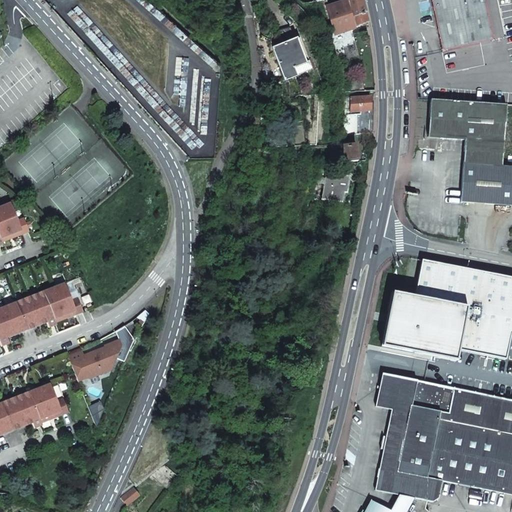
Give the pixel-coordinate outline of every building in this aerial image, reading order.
[(364,13),(360,0),(350,0),(345,2),(345,3),(350,19),(364,13)] [(491,41),(482,0),(431,0),(442,51),(491,41)] [(353,29),(366,23),(364,13),(350,19),(345,3),(327,7),(335,35),(353,30),(353,29)] [(307,72),(296,41),(293,42),(289,30),(278,34),(282,46),(273,49),(285,80),(307,72)] [(369,134),(369,98),(351,99),(350,113),(360,112),(360,115),(355,115),(355,134),(369,134)] [(502,169),(506,106),(431,101),(428,139),(465,141),(464,166),(502,169)] [(331,164),(356,162),(355,146),(343,147),(344,153),(330,154),(331,164)] [(511,207),(511,198),(511,169),(502,169),(464,166),(461,204),(511,207)] [(345,194),(347,179),(326,175),(321,201),(340,204),(342,194),(345,194)] [(359,213),(364,186),(363,186),(360,185),(355,212),(359,213)] [(0,207),(0,246),(2,246),(0,241),(0,240),(19,232),(20,235),(29,232),(23,219),(16,222),(9,204),(0,207)] [(511,281),(423,262),(414,301),(392,296),(382,345),(455,361),(456,353),(504,364),(511,330),(511,281)] [(23,300),(34,328),(47,323),(49,329),(57,326),(54,320),(74,313),(75,315),(83,312),(78,299),(71,302),(64,284),(23,300)] [(20,334),(34,328),(23,300),(8,306),(20,334)] [(7,339),(20,334),(8,306),(0,309),(0,343),(2,348),(9,345),(7,339)] [(115,332),(119,340),(121,345),(129,348),(133,337),(125,327),(115,332)] [(71,365),(77,381),(87,377),(89,378),(101,373),(100,368),(115,362),(117,357),(121,345),(119,340),(105,346),(105,347),(83,356),(85,359),(71,365)] [(121,345),(117,357),(124,360),(129,348),(121,345)] [(113,368),(115,362),(100,368),(101,373),(113,368)] [(426,511),(424,510),(426,502),(438,494),(440,482),(511,496),(511,403),(504,401),(437,387),(381,375),(375,408),(391,411),(375,491),(398,496),(397,497),(388,511),(387,511),(372,504),(367,511),(426,511)] [(61,416),(68,413),(63,400),(57,402),(50,384),(8,401),(20,431),(33,426),(34,429),(42,426),(40,421),(60,413),(61,416)] [(8,401),(0,404),(0,422),(6,437),(20,431),(8,401)] [(438,494),(426,502),(431,504),(437,500),(438,494)]
